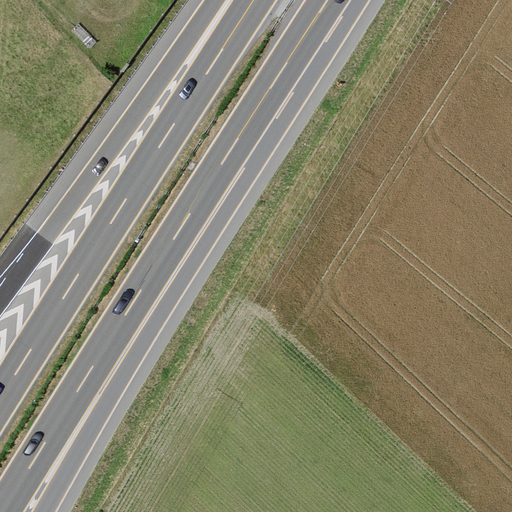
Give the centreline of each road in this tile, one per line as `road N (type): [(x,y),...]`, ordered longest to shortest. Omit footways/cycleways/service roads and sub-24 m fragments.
road 1 (motorway): [(255,0),(0,400)]
road 2 (motorway): [(2,511),(227,156)]
road 3 (motorway): [(255,0),(0,311)]
road 4 (motorway): [(43,511),(227,156)]
road 5 (motorway): [(227,156),(328,0)]
